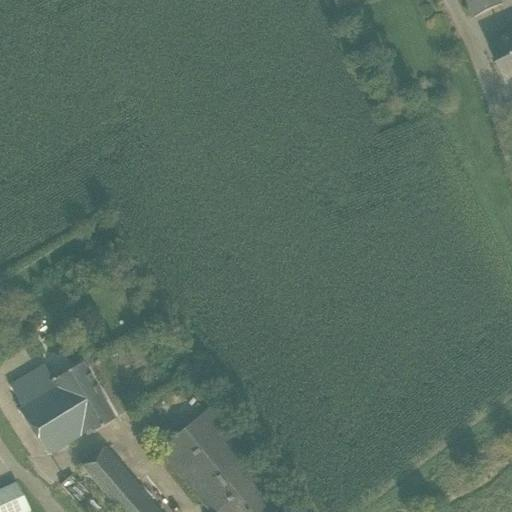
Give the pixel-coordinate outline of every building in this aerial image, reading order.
[(500,0),(465,0),(474,18),(503,4),(500,0)] [(511,35),(488,47),(505,81),(511,77),(511,35)] [(44,452),(49,455),(84,434),(86,436),(114,420),(82,363),(54,380),(45,365),(9,386),(22,407),(18,410),(44,452)] [(289,511),(206,410),(158,449),(209,511),(289,511)] [(80,467),(118,511),(158,511),(135,484),(103,448),(80,467)] [(0,511),(23,511),(29,510),(16,484),(0,491),(0,511)]
